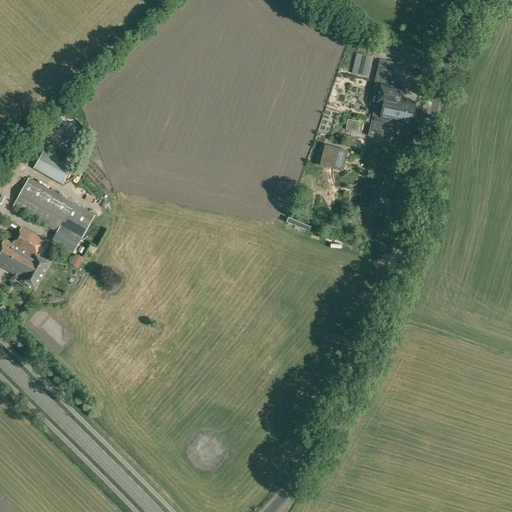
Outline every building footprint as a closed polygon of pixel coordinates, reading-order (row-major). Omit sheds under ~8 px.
[(399,97),(401,87),(394,85),(399,64),(380,60),(372,92),(377,93),(374,105),(414,114),(416,103),(399,100),(399,97)] [(414,114),(374,105),(367,136),(381,139),(384,124),(388,121),(397,123),(398,125),(400,127),(403,128),(406,127),(408,125),(411,126),(414,114)] [(353,147),(355,139),(346,136),(344,145),(353,147)] [(342,173),(347,151),(329,147),(323,169),(342,173)] [(62,185),(72,166),(44,151),(33,169),(62,185)] [(74,253),(95,215),(29,178),(12,207),(57,232),(52,241),(74,253)] [(75,183),(71,187),(81,195),(85,190),(75,183)] [(35,256),(43,240),(21,228),(13,242),(5,238),(0,246),(0,266),(16,275),(15,278),(21,281),(35,289),(49,263),(35,256)]
